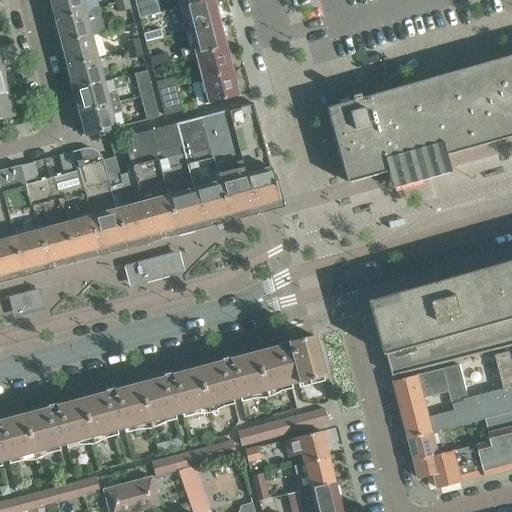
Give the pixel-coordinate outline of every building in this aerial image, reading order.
[(52,13),(54,21),(84,12),(80,0),(45,0),(49,14),(52,13)] [(184,32),(185,33),(219,24),(215,12),(216,8),(215,3),(213,2),(212,0),(210,0),(178,8),(182,22),(175,24),(177,34),(184,32)] [(176,0),(178,8),(210,0),(176,0)] [(128,1),(115,5),(117,12),(130,9),(128,1)] [(58,45),(90,36),(84,12),(54,21),(56,28),(53,29),(58,45)] [(298,51),(333,46),(329,23),(295,28),(298,51)] [(181,60),(191,57),(225,49),(222,36),(223,33),(221,27),(219,26),(219,24),(185,33),(189,48),(182,50),(179,54),(181,60)] [(143,35),(145,43),(162,39),(160,30),(143,35)] [(64,60),(66,67),(96,60),(90,36),(58,45),(62,60),(64,60)] [(140,48),(137,39),(125,43),(127,51),(140,48)] [(344,45),(302,58),(308,78),(350,65),(344,45)] [(140,48),(127,51),(129,59),(142,56),(140,48)] [(191,57),(197,82),(231,72),(228,60),(229,57),(228,52),(226,50),(225,49),(191,57)] [(149,59),(151,67),(169,63),(167,54),(149,59)] [(511,55),(358,99),(357,95),(349,97),(350,101),(325,108),(346,182),(348,181),(348,180),(444,153),(511,134),(511,55)] [(260,94),(283,88),(274,57),(251,63),(260,94)] [(70,89),(102,81),(96,60),(66,67),(68,74),(66,75),(70,89)] [(133,74),(138,96),(151,92),(146,71),(133,74)] [(231,72),(197,82),(203,105),(237,96),(234,83),(235,82),(234,76),(232,75),(231,72)] [(155,83),(158,93),(175,88),(174,83),(175,82),(174,78),(155,83)] [(77,105),(78,112),(118,102),(115,92),(106,95),(102,81),(70,89),(74,106),(77,105)] [(158,93),(164,115),(182,110),(181,106),(180,107),(175,88),(158,93)] [(8,98),(6,92),(0,93),(0,119),(13,116),(11,112),(14,111),(10,98),(8,98)] [(157,116),(153,101),(151,92),(138,96),(144,120),(157,116)] [(118,102),(78,112),(80,119),(78,119),(81,133),(84,133),(85,136),(114,128),(110,113),(120,110),(118,102)] [(279,200),(276,188),(253,103),(228,110),(254,207),(279,200)] [(275,147),(292,142),(282,107),(266,111),(275,147)] [(228,110),(201,117),(227,214),(254,207),(228,110)] [(300,113),(307,145),(319,143),(312,111),(300,113)] [(175,124),(201,221),(227,214),(201,117),(175,124)] [(201,221),(175,124),(150,130),(176,228),(201,221)] [(123,137),(126,149),(140,203),(149,235),(176,228),(150,130),(123,137)] [(111,195),(109,186),(102,160),(101,158),(100,156),(99,154),(98,154),(97,153),(95,151),(93,150),(89,148),(86,148),(84,148),(81,148),(78,149),(75,150),(71,151),(76,173),(87,212),(98,249),(124,242),(111,195)] [(71,151),(59,154),(58,154),(64,176),(76,173),(71,151)] [(102,160),(109,186),(122,183),(115,157),(102,160)] [(22,176),(36,173),(33,161),(19,165),(22,176)] [(73,256),(57,198),(51,177),(24,184),(35,226),(46,263),(73,256)] [(149,235),(140,203),(126,206),(122,192),(111,195),(124,242),(149,235)] [(0,275),(21,270),(5,212),(0,193),(0,275)] [(70,194),(57,198),(73,256),(98,249),(87,212),(76,215),(70,194)] [(19,208),(5,212),(21,270),(46,263),(35,226),(24,229),(19,208)] [(128,265),(132,282),(179,270),(174,252),(128,265)] [(391,366),(394,375),(511,345),(511,279),(378,317),(386,346),(386,347),(391,366)] [(12,296),(16,313),(40,307),(35,290),(12,296)] [(255,352),(265,391),(297,383),(297,384),(324,376),(313,335),(287,343),(279,345),(279,346),(255,352)] [(221,361),(197,368),(207,407),(265,391),(255,352),(229,359),(229,358),(221,361)] [(406,422),(410,439),(433,433),(487,419),(511,412),(511,360),(510,352),(494,356),(503,390),(467,400),(452,404),(453,410),(429,417),(430,422),(423,424),(421,418),(406,422)] [(395,382),(399,395),(422,389),(424,397),(448,390),(448,389),(463,385),(467,400),(503,390),(494,356),(395,382)] [(197,368),(171,375),(171,374),(163,376),(163,377),(138,384),(148,423),(207,407),(197,368)] [(138,384),(113,390),(113,389),(105,392),(80,399),(91,438),(148,423),(138,384)] [(452,404),(467,400),(463,385),(448,389),(448,390),(452,404)] [(399,395),(406,422),(421,418),(423,424),(430,422),(429,417),(424,397),(422,389),(399,395)] [(47,408),(21,415),(32,454),(91,438),(80,399),(55,406),(55,405),(47,407),(47,408)] [(323,409),(315,411),(319,424),(327,422),(323,409)] [(311,427),(319,424),(315,411),(307,413),(311,427)] [(511,412),(487,419),(493,441),(477,445),(482,463),(482,462),(485,475),(486,477),(511,469),(511,412)] [(307,413),(300,415),(303,429),(311,427),(307,413)] [(0,462),(32,454),(21,415),(0,420),(0,462)] [(295,431),(303,429),(300,415),(292,417),(295,431)] [(287,433),(295,431),(292,417),(284,419),(287,433)] [(284,419),(276,421),(280,435),(287,433),(284,419)] [(272,437),(280,435),(276,421),(268,423),(272,437)] [(268,423),(260,426),(264,439),(272,437),(268,423)] [(256,441),(264,439),(260,426),(252,428),(256,441)] [(252,428),(244,430),(248,443),(256,441),(252,428)] [(240,446),(248,443),(244,430),(236,432),(240,446)] [(301,454),(303,463),(327,457),(321,431),(283,441),(287,457),(301,454)] [(416,461),(439,455),(433,433),(410,439),(416,461)] [(225,443),(228,456),(236,454),(232,441),(225,443)] [(217,445),(221,458),(228,456),(225,443),(217,445)] [(210,447),(213,460),(221,458),(217,445),(210,447)] [(434,475),(436,481),(438,489),(462,483),(461,481),(485,475),(482,462),(482,463),(477,445),(439,455),(416,461),(420,478),(434,475)] [(210,447),(202,449),(206,462),(213,460),(210,447)] [(244,450),(247,462),(259,459),(256,447),(244,450)] [(206,462),(202,449),(195,451),(199,464),(206,462)] [(199,464),(195,451),(188,453),(191,466),(192,466),(199,464)] [(188,453),(180,455),(184,468),(191,466),(188,453)] [(180,455),(173,457),(177,470),(181,469),(184,468),(180,455)] [(166,459),(169,472),(177,470),(173,457),(166,459)] [(294,476),(297,491),(334,483),(327,457),(303,463),(293,465),(295,476),(294,476)] [(166,459),(158,461),(162,474),(169,472),(166,459)] [(158,461),(151,463),(155,476),(162,474),(158,461)] [(181,469),(177,470),(188,500),(203,495),(192,466),(191,466),(184,468),(181,469)] [(250,476),(257,501),(268,498),(262,474),(250,476)] [(92,493),(99,492),(95,477),(89,479),(92,493)] [(127,484),(134,511),(137,511),(159,506),(151,477),(127,484)] [(92,493),(89,479),(82,481),(86,495),(92,493)] [(79,497),(86,495),(82,481),(75,483),(79,497)] [(72,499),(79,497),(75,483),(69,485),(72,499)] [(286,494),(290,511),(325,511),(340,509),(334,483),(297,491),(286,494)] [(134,511),(127,484),(102,490),(108,511),(134,511)] [(65,501),(72,499),(69,485),(62,487),(65,501)] [(9,494),(7,487),(3,488),(0,492),(1,496),(9,494)] [(59,503),(65,501),(62,487),(55,488),(59,503)] [(53,504),(59,503),(55,488),(48,490),(52,504),(53,504)] [(45,506),(52,504),(48,490),(42,492),(45,506)] [(44,507),(45,506),(42,492),(35,494),(39,508),(44,507)] [(32,510),(39,508),(35,494),(28,496),(32,510)] [(26,511),(32,510),(28,496),(21,498),(25,511),(26,511)] [(17,511),(23,511),(25,511),(21,498),(15,500),(17,511)] [(17,511),(15,500),(8,502),(10,511),(17,511)] [(10,511),(8,502),(1,503),(2,511),(10,511)] [(237,511),(253,511),(251,502),(239,506),(237,511)] [(187,503),(179,505),(180,511),(189,511),(190,511),(187,503)]
